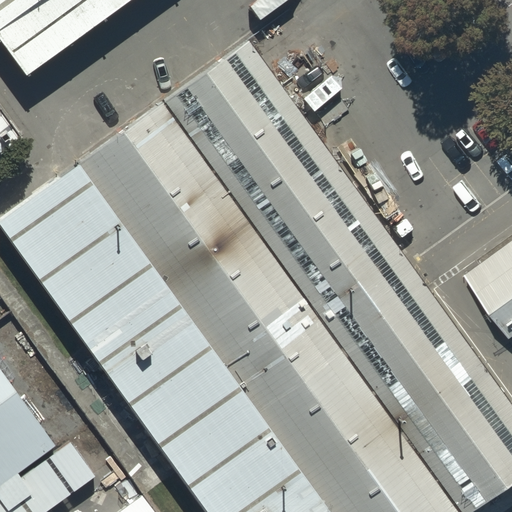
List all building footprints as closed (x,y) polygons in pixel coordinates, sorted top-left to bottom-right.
[(122,0),(0,0),(0,40),(23,72),(122,0)] [(427,511),(511,451),(511,400),(233,16),(65,136),(337,511),(427,511)] [(0,112),(0,156),(21,140),(0,112)] [(0,223),(209,511),(337,511),(65,136),(0,183),(0,223)] [(511,227),(463,262),(505,321),(511,316),(511,227)] [(0,456),(44,424),(0,363),(0,456)] [(72,439),(58,449),(82,483),(96,473),(72,439)] [(155,511),(140,492),(112,511),(155,511)]
